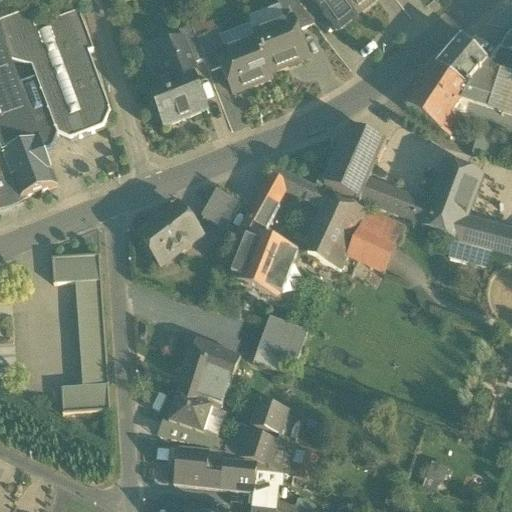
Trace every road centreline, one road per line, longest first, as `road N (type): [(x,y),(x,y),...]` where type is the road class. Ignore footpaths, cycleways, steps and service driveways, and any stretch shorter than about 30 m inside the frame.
road 1 (tertiary): [(150,188),(342,108),(480,0)]
road 2 (residential): [(115,202),(130,511)]
road 3 (unclassified): [(97,0),(150,188)]
road 4 (residential): [(116,511),(0,454)]
road 5 (tertiary): [(0,248),(115,202)]
